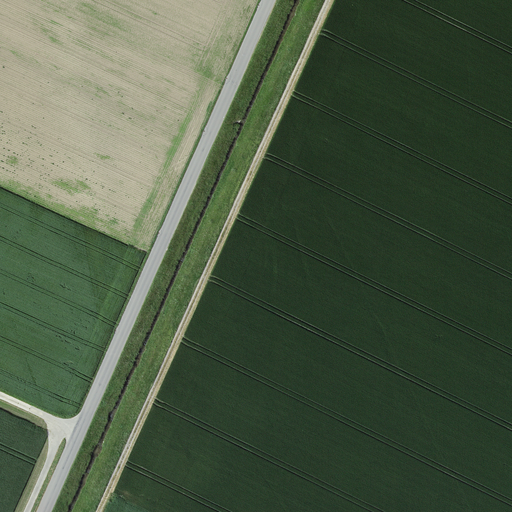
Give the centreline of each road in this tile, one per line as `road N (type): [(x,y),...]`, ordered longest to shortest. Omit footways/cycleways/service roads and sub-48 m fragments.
road 1 (track): [(330,0),(98,511)]
road 2 (tertiary): [(43,511),(268,0)]
